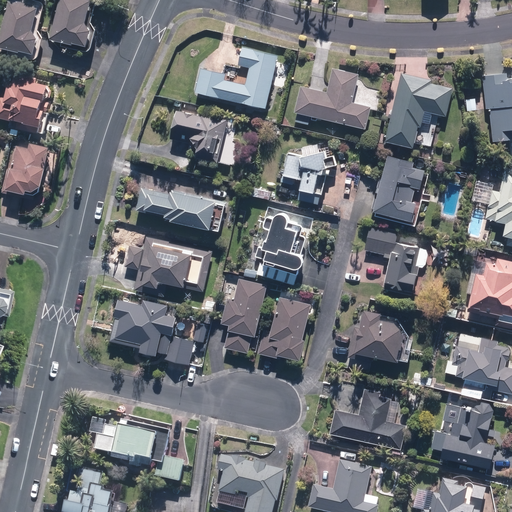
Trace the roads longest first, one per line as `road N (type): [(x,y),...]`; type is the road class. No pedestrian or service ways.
road 1 (residential): [(227,0),(354,33),(511,27)]
road 2 (tertiary): [(159,0),(113,108),(75,251)]
road 3 (residential): [(48,368),(274,407)]
road 4 (tertiary): [(48,368),(15,511)]
road 5 (tertiary): [(75,251),(48,368)]
